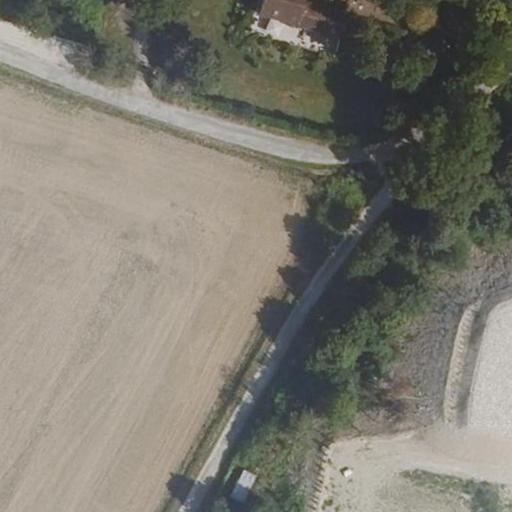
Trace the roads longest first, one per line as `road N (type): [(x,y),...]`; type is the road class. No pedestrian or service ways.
road 1 (unclassified): [(511,66),(402,142),(326,148),(0,49)]
road 2 (track): [(402,142),(406,167),(387,207),(299,319),(189,511)]
